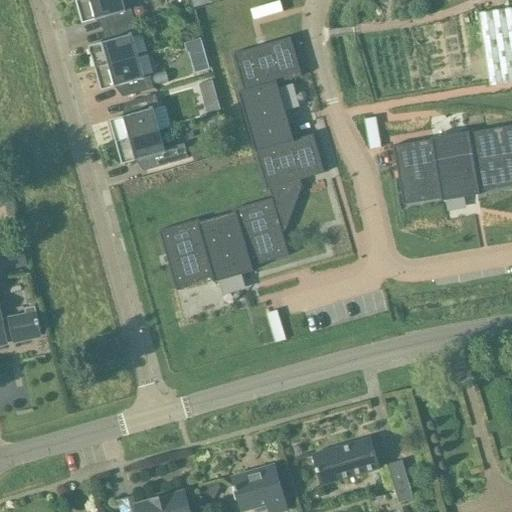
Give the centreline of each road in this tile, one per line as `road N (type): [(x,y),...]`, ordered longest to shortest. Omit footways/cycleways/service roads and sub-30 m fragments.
road 1 (residential): [(154,416),(38,0)]
road 2 (tertiary): [(511,326),(154,416)]
road 3 (residential): [(383,262),(315,37),(319,0)]
road 4 (tertiary): [(154,416),(0,458)]
road 5 (residential): [(511,257),(410,274),(383,262)]
